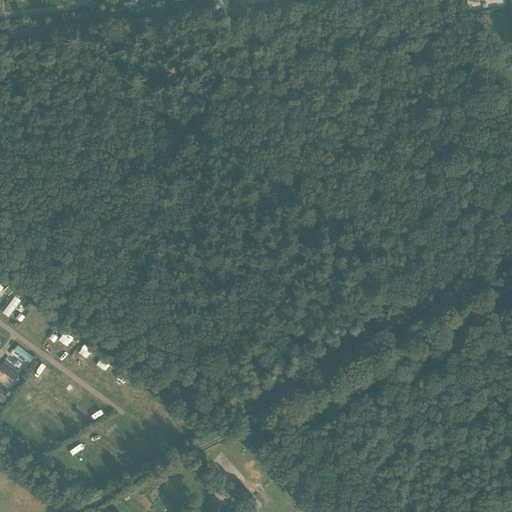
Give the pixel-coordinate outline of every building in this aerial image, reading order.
[(15,297),(2,314),(9,319),(22,302),(15,297)] [(42,333),(50,324),(39,316),(32,325),(42,333)] [(23,363),(29,356),(18,346),(12,353),(23,363)] [(81,356),(79,362),(91,368),(93,362),(81,356)] [(0,371),(6,376),(3,380),(12,387),(20,376),(2,363),(0,365),(0,371)] [(242,503),(251,495),(239,481),(230,490),(242,503)] [(251,511),(259,505),(252,498),(243,506),(248,511),(251,511)]
